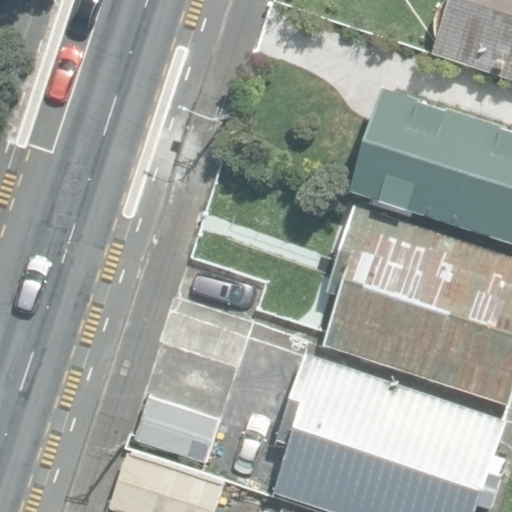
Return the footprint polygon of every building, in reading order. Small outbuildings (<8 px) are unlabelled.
[(511,0),(452,0),(437,49),(511,73),(511,0)] [(511,117),(388,82),(359,183),(373,187),(370,197),(511,237),(511,117)] [(327,340),(511,399),(511,251),(358,202),(330,289),(342,293),(327,340)] [(276,488),(349,511),(480,511),(484,500),(497,504),(507,474),(493,469),(511,417),(310,349),(281,436),(292,439),(276,488)] [(140,436),(209,460),(223,418),(154,394),(140,436)] [(115,505),(138,511),(216,511),(226,480),(132,451),(115,505)] [(319,511),(291,503),(288,511),(319,511)]
